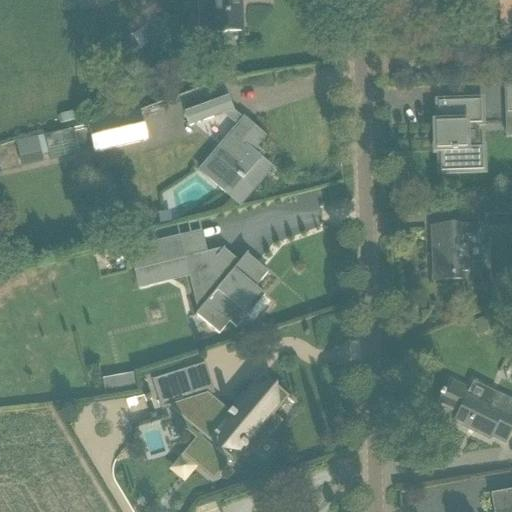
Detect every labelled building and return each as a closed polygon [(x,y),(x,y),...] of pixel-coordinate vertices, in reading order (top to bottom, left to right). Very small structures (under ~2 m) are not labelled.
[(196,0),(198,34),(241,33),(241,13),(239,13),(239,0),(246,0),(196,0)] [(511,0),(496,0),(500,42),(511,41),(511,0)] [(465,150),(464,126),(481,125),(480,102),(437,104),(438,125),(434,125),(435,152),(439,152),(440,173),(482,172),(481,149),(465,150)] [(107,118),(86,123),(94,155),(147,142),(138,104),(106,112),(107,118)] [(206,106),(183,115),(188,128),(211,120),(206,106)] [(242,120),(199,171),(241,207),(271,170),(259,160),(263,156),(255,149),(264,138),(242,120)] [(43,136),(47,159),(78,152),(73,130),(43,136)] [(511,208),(494,209),(494,228),(511,227),(511,208)] [(170,213),(159,214),(160,226),(172,224),(170,213)] [(436,255),(433,255),(434,282),(435,282),(435,280),(449,279),(468,279),(467,264),(467,246),(482,246),(482,227),(470,227),(470,226),(466,226),(466,228),(446,229),(435,229),(436,255)] [(119,254),(124,275),(173,263),(167,242),(119,254)] [(248,257),(247,256),(234,271),(219,258),(224,252),(224,251),(179,262),(179,263),(196,278),(205,306),(196,317),(197,318),(197,317),(219,336),(239,312),(247,318),(249,316),(245,313),(260,295),(264,298),(265,297),(255,289),(268,274),(247,257),(248,257)] [(490,316),(473,323),(478,334),(494,328),(490,316)] [(183,372),(151,382),(161,413),(171,410),(216,449),(232,461),(241,450),(244,452),(247,448),(245,447),(247,445),(251,449),(273,422),(269,419),(285,399),(291,404),(291,403),(262,378),(264,376),(263,375),(250,390),(229,414),(209,398),(194,403),(183,372)] [(124,376),(119,384),(120,393),(136,391),(133,375),(124,376)] [(439,401),(435,409),(455,419),(453,423),(488,441),(490,437),(505,444),(511,429),(511,400),(495,392),(492,398),(490,402),(467,391),(469,389),(449,379),(447,385),(441,396),(439,395),(437,400),(439,401)] [(511,511),(511,491),(489,495),(492,511),(511,511)]
